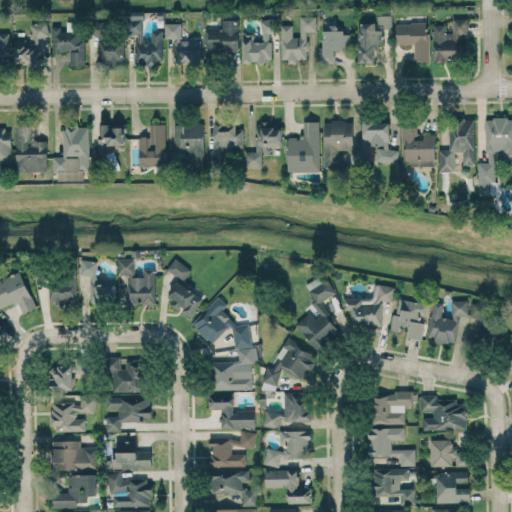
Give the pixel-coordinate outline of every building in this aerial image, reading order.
[(392,14),(377,15),(378,29),(392,29),(392,14)] [(316,16),(300,16),(300,36),(292,36),(292,25),(281,25),(281,61),(298,61),(298,58),(307,58),(307,31),(316,31),(316,16)] [(242,34),(243,61),(271,61),(271,33),(277,33),(277,18),(262,19),(262,42),(253,42),(253,34),(242,34)] [(434,60),(462,59),(461,35),(468,35),(468,18),(452,19),(453,32),(446,32),(446,24),(433,25),(434,60)] [(204,29),(204,51),(238,52),(239,20),(223,19),(223,29),(204,29)] [(85,65),(85,31),(77,31),(77,21),(65,21),(65,26),(52,26),(52,51),(70,51),(70,65),(85,65)] [(14,62),(48,63),(50,23),(30,22),(29,39),(14,39),(14,62)] [(376,22),(358,23),(359,62),(376,62),(375,44),(384,44),(383,30),(376,30),(376,22)] [(397,44),(414,43),(414,60),(429,59),(428,22),(396,23),(397,44)] [(106,23),(93,23),(93,36),(99,36),(99,63),(124,63),(124,41),(106,41),(106,23)] [(165,38),(181,38),(181,23),(165,23),(165,38)] [(162,30),(151,30),(151,41),(136,41),(135,65),(161,66),(162,30)] [(321,31),(321,63),(335,63),(335,47),(351,48),(351,31),(321,31)] [(200,40),(176,40),(176,63),(200,63),(200,40)] [(511,162),(511,117),(486,117),(486,162),(478,162),(478,194),(491,194),(490,182),(496,182),(496,152),(503,152),(503,163),(511,162)] [(475,118),(451,119),(452,144),(476,144),(475,118)] [(346,150),(354,150),(353,120),(324,121),(325,168),(347,167),(346,150)] [(320,121),(303,121),(303,137),(287,137),(287,172),(320,171),(320,121)] [(390,122),(363,122),(362,145),(363,145),(363,161),(398,162),(398,149),(389,149),(390,122)] [(165,123),(150,124),(150,136),(138,136),(139,166),(166,165),(165,123)] [(203,124),(174,123),(174,149),(190,149),(189,168),(203,168),(203,124)] [(124,124),(99,125),(100,152),(115,152),(115,145),(124,145),(124,124)] [(244,125),(211,124),(210,155),(223,155),(223,147),(243,147),(244,125)] [(263,166),(262,146),(282,146),(281,127),(266,127),(266,124),(255,124),(256,151),(246,151),(247,167),(263,166)] [(47,140),(31,140),(31,125),(16,125),(16,171),(47,171),(47,140)] [(88,125),(63,126),(64,156),(52,156),(53,173),(61,172),(61,180),(84,179),(84,170),(90,170),(88,125)] [(434,134),(420,134),(419,126),(401,126),(402,165),(435,165),(434,134)] [(155,304),(155,268),(144,268),(144,277),(135,277),(135,258),(118,258),(118,275),(129,275),(129,304),(155,304)] [(167,270),(185,280),(192,268),(174,258),(167,270)] [(115,280),(97,280),(97,260),(80,260),(80,274),(91,275),(90,305),(115,305),(115,280)] [(22,313),(36,307),(20,270),(0,278),(0,306),(0,308),(17,301),(22,313)] [(297,322),(314,350),(340,333),(320,302),(336,292),(324,273),(305,285),(315,300),(313,302),(321,315),(313,319),(310,313),(297,322)] [(50,304),(67,303),(67,296),(77,296),(77,277),(49,277),(50,304)] [(167,304),(193,316),(203,294),(177,282),(167,304)] [(394,285),(373,285),(373,298),(344,298),(344,309),(351,309),(351,327),(382,327),(382,301),(394,300),(394,285)] [(422,339),(428,303),(397,298),(392,328),(409,330),(407,337),(422,339)] [(433,301),(427,341),(454,346),(459,314),(467,315),(469,301),(453,299),(450,317),(442,315),(444,303),(433,301)] [(480,319),(477,339),(503,345),(507,327),(483,323),(487,305),(472,302),(469,317),(480,319)] [(282,368),(297,377),(301,378),(306,371),(310,372),(316,354),(314,353),(287,337),(286,340),(281,355),(279,354),(276,362),(273,368),(266,366),(262,380),(277,385),(282,368)] [(110,390),(144,392),(146,360),(112,358),(110,390)] [(77,372),(91,372),(90,360),(76,361),(77,372)] [(73,366),(52,365),(51,389),(72,390),(73,366)] [(255,410),(234,410),(234,393),(209,392),(209,409),(222,409),(222,427),(255,428),(255,410)] [(264,427),(280,427),(280,420),(311,420),(311,411),(307,411),(306,392),(284,392),(284,411),(264,411),(264,427)] [(405,423),(405,405),(413,405),(413,393),(373,392),(373,423),(405,423)] [(467,429),(467,403),(457,403),(457,398),(436,399),(436,395),(420,395),(421,411),(433,411),(433,417),(423,417),(423,430),(467,429)] [(151,396),(106,396),(106,408),(118,408),(118,415),(106,415),(106,430),(121,430),(121,421),(151,421),(151,396)] [(85,430),(85,414),(95,413),(95,397),(81,398),(81,402),(52,402),(52,431),(85,430)] [(415,448),(391,449),(391,440),(405,439),(404,427),(368,427),(368,456),(400,455),(400,465),(415,465),(415,448)] [(309,431),(279,430),(279,447),(266,447),(266,465),(280,465),(280,458),(308,458),(309,431)] [(255,447),(255,431),(240,431),(240,439),(210,439),(210,466),(245,466),(245,453),(232,453),(232,447),(255,447)] [(452,439),(430,439),(431,466),(469,465),(468,450),(452,451),(452,439)] [(97,469),(98,447),(80,446),(80,440),(52,440),(52,468),(97,469)] [(113,467),(151,469),(151,451),(136,450),(136,441),(117,441),(116,458),(113,458),(113,467)] [(415,488),(400,488),(400,480),(409,480),(409,468),(374,468),(374,503),(415,503),(415,488)] [(249,469),(212,469),(211,493),(242,493),(242,505),(257,505),(257,485),(248,485),(249,469)] [(299,469),(265,469),(265,487),(287,486),(287,503),(312,502),(311,487),(299,487),(299,469)] [(437,502),(470,501),(469,487),(457,487),(457,482),(468,481),(468,471),(436,472),(437,502)] [(112,506),(151,505),(150,478),(122,479),(122,472),(109,472),(110,493),(112,493),(112,506)] [(97,496),(96,474),(68,474),(69,491),(52,492),(53,508),(79,507),(79,496),(97,496)]
